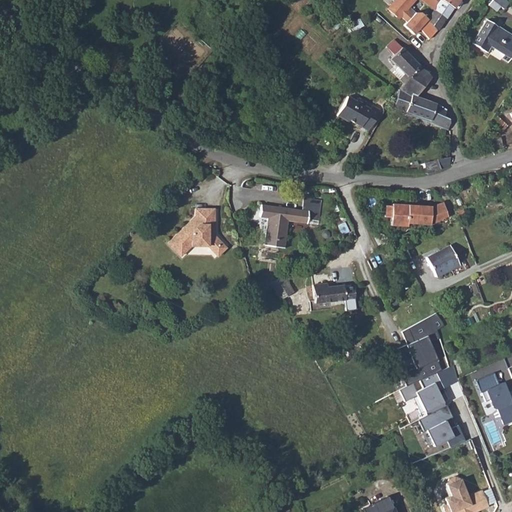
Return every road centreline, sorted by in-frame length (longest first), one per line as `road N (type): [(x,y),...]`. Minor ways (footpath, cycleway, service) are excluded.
road 1 (tertiary): [(465,173),(424,185),(231,164),(188,145),(0,11)]
road 2 (unclassified): [(465,173),(453,120),(433,88),(431,52),(466,0)]
